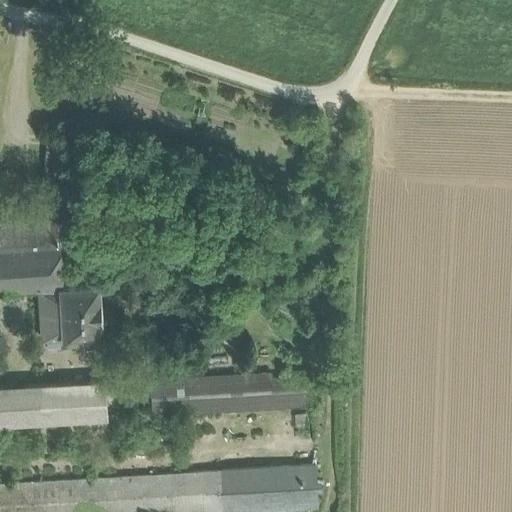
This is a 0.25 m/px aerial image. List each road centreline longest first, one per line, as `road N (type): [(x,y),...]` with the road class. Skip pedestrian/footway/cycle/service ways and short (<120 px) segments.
road 1 (unclassified): [(391,0),(343,84),(314,98),(97,32),(0,12)]
road 2 (track): [(343,84),(511,94)]
